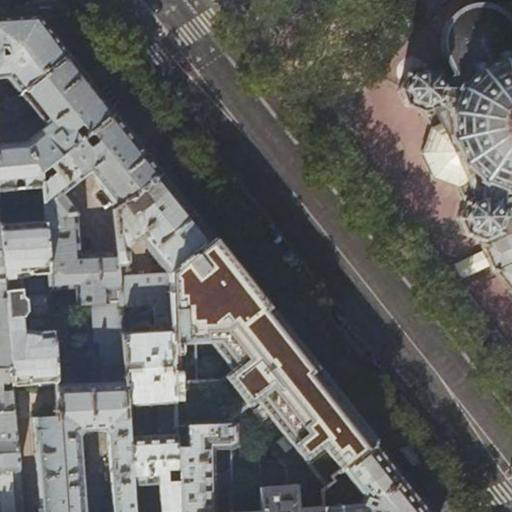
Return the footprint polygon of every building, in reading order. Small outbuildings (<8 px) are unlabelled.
[(511,38),(511,39),(506,29),(505,26),(502,22),(499,19),(495,15),(492,13),(488,11),(483,10),(479,9),(474,8),(469,9),(466,9),(462,10),(459,12),(456,13),(453,15),(450,18),(446,23),(443,27),(442,30),(441,34),(440,38),(439,44),(440,48),(441,53),(442,57),(447,68),(435,74),(418,68),(403,75),(397,91),(404,106),(420,113),(428,130),(420,154),(430,177),(453,185),(462,203),(456,219),(463,235),(479,241),(481,244),(480,245),(492,271),(493,271),(494,273),(495,273),(511,294),(511,38)] [(68,55),(52,36),(36,17),(12,18),(0,18),(0,77),(7,77),(11,83),(6,87),(12,96),(68,55)] [(93,87),(68,55),(12,96),(0,104),(0,122),(13,122),(30,106),(45,125),(23,143),(0,144),(0,190),(16,189),(16,179),(23,179),(23,189),(40,188),(40,184),(40,172),(46,167),(80,141),(73,131),(81,125),(88,134),(114,114),(93,87)] [(40,184),(40,188),(42,212),(49,307),(62,305),(61,289),(74,288),(75,305),(92,304),(107,302),(107,291),(118,290),(118,278),(116,253),(78,256),(75,213),(61,195),(89,173),(117,207),(161,174),(137,143),(114,114),(88,134),(80,141),(46,167),(51,173),(47,177),(48,178),(40,184)] [(192,213),(161,174),(117,207),(114,210),(116,253),(118,278),(134,277),(124,263),(126,260),(127,251),(125,249),(139,237),(168,274),(213,239),(192,213)] [(49,307),(42,212),(0,214),(0,257),(9,368),(11,395),(56,393),(54,368),(49,307)] [(292,339),(213,239),(168,274),(171,361),(172,372),(175,406),(176,429),(188,429),(189,451),(177,452),(178,473),(178,485),(179,511),(322,511),(322,492),(333,483),(331,480),(375,445),(335,393),(292,339)] [(0,368),(9,368),(0,257),(0,368)] [(168,274),(134,277),(118,278),(118,290),(119,302),(124,366),(138,366),(138,374),(124,374),(127,409),(159,407),(175,406),(172,372),(160,372),(159,362),(171,361),(168,274)] [(75,384),(74,367),(54,368),(56,393),(58,426),(63,511),(133,511),(132,489),(129,441),(127,409),(124,374),(124,366),(119,302),(107,302),(92,304),(94,343),(99,344),(100,383),(75,384)] [(0,511),(21,511),(11,395),(9,368),(0,368),(0,511)] [(175,406),(159,407),(160,439),(129,441),(132,489),(158,488),(159,511),(179,511),(178,485),(167,485),(166,474),(178,473),(177,452),(176,429),(175,406)] [(63,511),(58,426),(33,429),(39,511),(63,511)] [(428,511),(401,478),(375,445),(331,480),(333,483),(322,492),(322,511),(428,511)]
